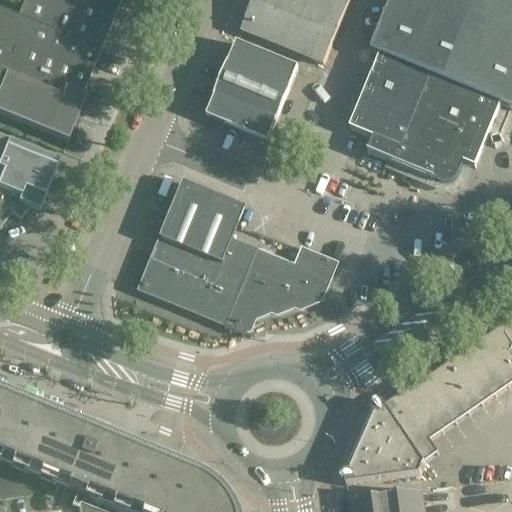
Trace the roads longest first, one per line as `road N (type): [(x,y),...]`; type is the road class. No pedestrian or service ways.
road 1 (secondary): [(511,247),(298,373)]
road 2 (secondary): [(324,403),(345,380),(511,276)]
road 3 (unclassified): [(64,336),(144,137)]
road 4 (secondary): [(236,383),(199,384),(64,336)]
road 5 (residential): [(0,367),(129,421),(154,398)]
road 6 (unclassified): [(292,197),(144,137)]
road 7 (unclassified): [(144,137),(203,0)]
